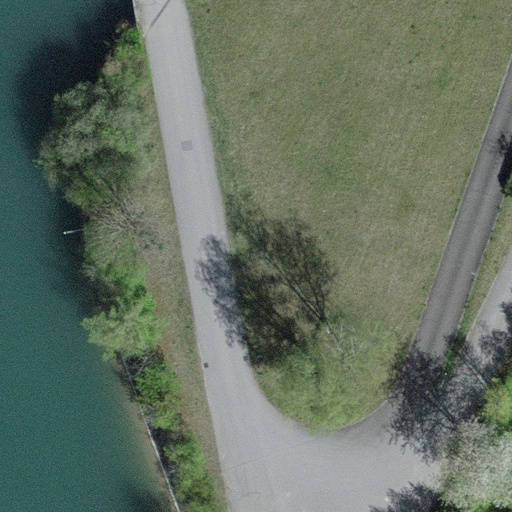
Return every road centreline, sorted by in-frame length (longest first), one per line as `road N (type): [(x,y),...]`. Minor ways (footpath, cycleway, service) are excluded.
road 1 (unclassified): [(267,511),(227,362),(160,0)]
road 2 (unclassified): [(392,511),(424,472),(511,300)]
